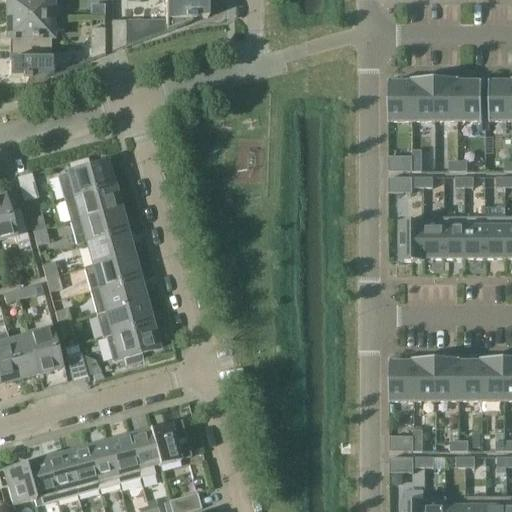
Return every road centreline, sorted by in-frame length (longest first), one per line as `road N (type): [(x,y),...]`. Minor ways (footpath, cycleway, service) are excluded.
road 1 (residential): [(206,371),(130,99)]
road 2 (residential): [(370,39),(376,318)]
road 3 (residential): [(0,429),(206,371)]
road 4 (residential): [(376,318),(377,511)]
road 5 (residential): [(247,511),(206,371)]
road 6 (residential): [(370,39),(511,39)]
road 7 (residential): [(376,318),(511,316)]
road 8 (residential): [(0,135),(130,99)]
road 9 (residential): [(130,99),(252,65)]
road 10 (residential): [(252,65),(370,39)]
